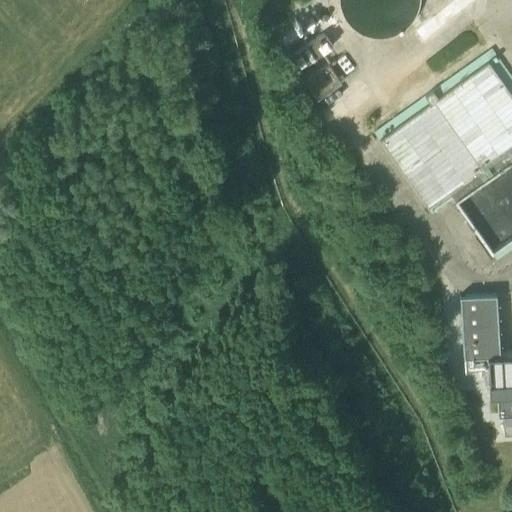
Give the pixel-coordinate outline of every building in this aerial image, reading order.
[(282,47),(298,36),(292,28),(277,39),(282,47)] [(321,33),(289,56),(298,70),(332,46),(322,32),(321,33)] [(317,99),(340,82),(327,63),(303,80),(317,99)] [(511,98),(489,67),(390,140),(441,209),(457,197),(493,247),(511,232),(511,98)] [(511,353),(498,354),(494,293),(459,296),(463,356),(486,355),(488,399),(497,399),(498,415),(511,414),(511,353)]
